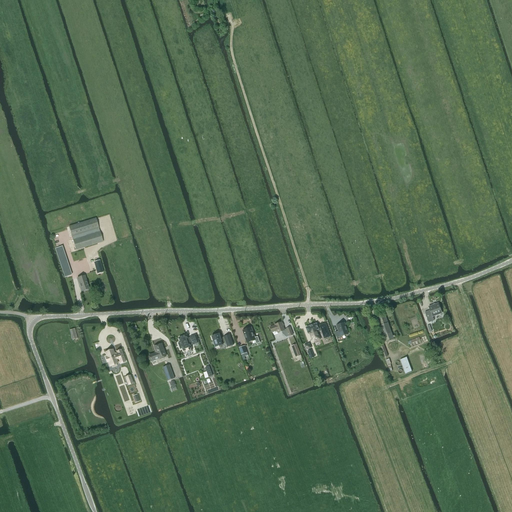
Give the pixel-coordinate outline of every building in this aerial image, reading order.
[(69,227),(72,237),(73,240),(76,250),(103,242),(100,231),(99,228),(96,218),(69,227)] [(62,246),(55,249),(65,277),(70,276),(72,275),(62,246)] [(100,260),(94,262),(95,267),(97,274),(103,272),(103,271),(103,270),(101,265),(100,260)] [(77,278),(81,292),(89,289),(85,276),(77,278)] [(429,307),(430,311),(425,312),(429,323),(434,321),(433,317),(442,314),(438,303),(429,307)] [(386,319),(385,314),(377,317),(383,336),(384,335),(386,342),(393,339),(390,328),(386,319)] [(278,333),(284,330),(282,322),(275,325),(270,327),(272,333),(277,331),(278,333)] [(339,332),(335,333),(337,337),(340,336),(340,337),(348,334),(344,323),(337,326),(339,332)] [(316,324),(306,328),(308,333),(310,333),(313,341),(320,339),(317,332),(321,331),(320,328),(318,329),(316,324)] [(325,324),(320,326),(320,328),(321,331),(323,336),(329,334),(325,324)] [(284,330),(281,332),(282,333),(286,338),(289,336),(293,335),(290,327),(286,329),(284,330)] [(251,328),(243,331),(247,343),(255,340),(256,344),(260,343),(258,337),(255,338),(251,328)] [(219,334),(212,337),(216,348),(219,347),(219,346),(223,345),(222,344),(226,343),(227,347),(233,345),(230,335),(224,337),(221,339),(219,334)] [(180,342),(178,343),(180,349),(183,348),(184,351),(185,354),(192,352),(191,348),(190,344),(193,343),(193,345),(199,343),(197,339),(196,335),(190,337),(191,338),(188,339),(186,335),(179,338),(180,342)] [(388,349),(393,352),(398,350),(399,344),(394,341),(389,343),(388,349)] [(167,356),(162,344),(154,347),(156,353),(149,355),(152,362),(167,356)] [(383,358),(388,357),(384,344),(379,346),(383,358)] [(245,346),(239,348),(241,355),(242,358),(248,356),(247,353),(245,346)] [(113,350),(105,353),(107,357),(105,357),(107,362),(108,361),(110,366),(112,365),(112,367),(117,366),(116,364),(117,363),(116,358),(118,358),(120,363),(125,362),(121,350),(116,352),(117,353),(114,354),(113,350)] [(412,372),(406,357),(400,360),(405,374),(412,372)] [(169,365),(163,368),(168,381),(174,379),(169,365)]
